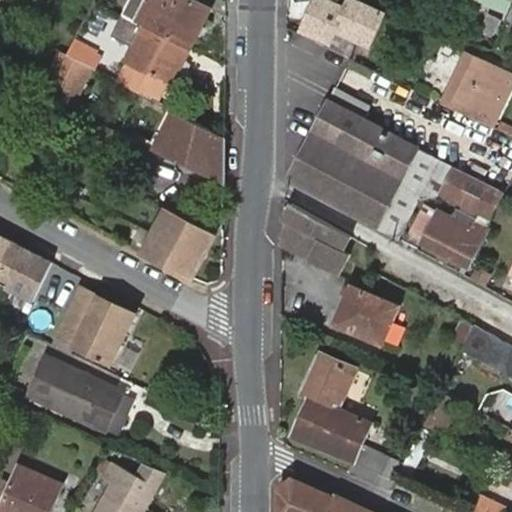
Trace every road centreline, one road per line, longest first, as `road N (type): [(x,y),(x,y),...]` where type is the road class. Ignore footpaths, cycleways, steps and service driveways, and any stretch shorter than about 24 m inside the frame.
road 1 (tertiary): [(261,0),(247,319)]
road 2 (residential): [(0,204),(218,317),(247,319)]
road 3 (residential): [(255,455),(284,456),(411,511)]
road 4 (tertiary): [(247,319),(255,455)]
